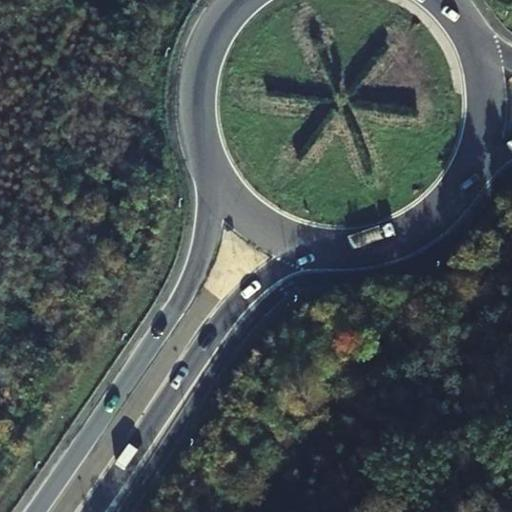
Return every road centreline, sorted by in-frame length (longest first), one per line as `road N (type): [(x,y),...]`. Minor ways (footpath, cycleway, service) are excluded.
road 1 (primary): [(206,169),(206,214),(192,273),(34,511)]
road 2 (primary): [(91,511),(242,297),(322,251)]
road 3 (primary): [(236,0),(211,31),(194,76),(192,123),(206,169)]
road 4 (primary): [(322,251),(395,241),(433,218),(462,185)]
road 5 (primary): [(462,185),(486,108),(465,30)]
road 6 (primary): [(206,169),(253,225),(322,251)]
